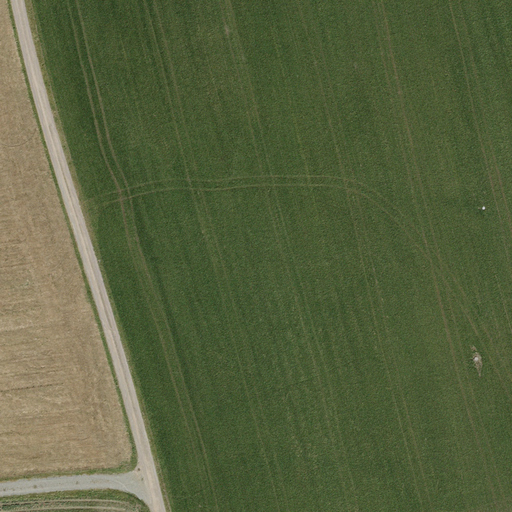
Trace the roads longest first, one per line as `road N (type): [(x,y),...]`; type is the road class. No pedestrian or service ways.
road 1 (track): [(157,511),(19,0)]
road 2 (track): [(0,494),(150,482)]
